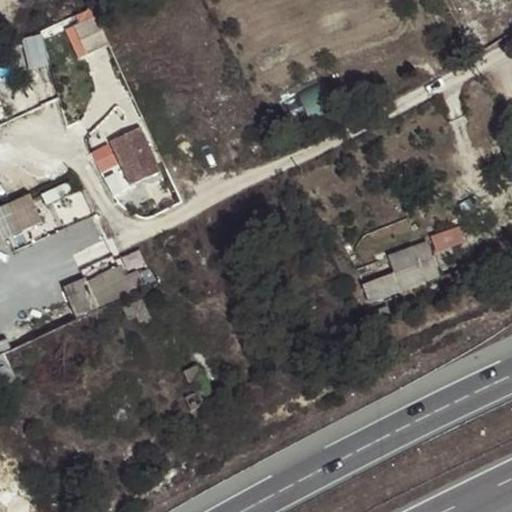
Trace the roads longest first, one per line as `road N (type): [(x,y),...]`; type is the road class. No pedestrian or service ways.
road 1 (unclassified): [(141,232),(511,36)]
road 2 (motorway): [(511,374),(244,511)]
